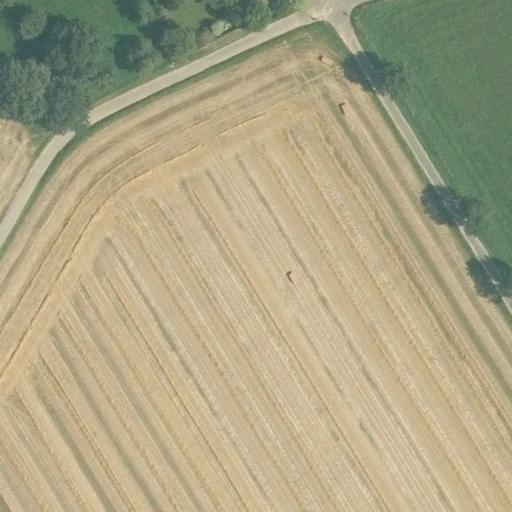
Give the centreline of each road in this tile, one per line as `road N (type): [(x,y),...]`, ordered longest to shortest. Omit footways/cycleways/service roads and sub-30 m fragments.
road 1 (track): [(0,236),(69,132),(332,6)]
road 2 (track): [(511,302),(332,6)]
